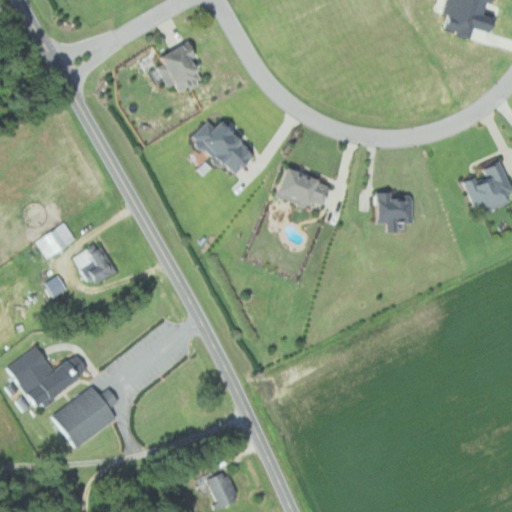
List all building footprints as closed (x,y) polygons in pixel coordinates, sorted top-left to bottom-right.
[(170,85),(177,82),(180,89),(205,80),(191,44),(159,56),(170,85)] [(185,136),(211,164),(215,160),(227,173),(244,157),(205,117),(185,136)] [(511,197),(496,162),(459,178),(474,213),(511,197)] [(317,211),(326,185),(279,168),(270,194),(317,211)] [(407,222),(407,193),(371,193),(371,222),(407,222)] [(76,239),(65,222),(36,241),(47,258),(76,239)] [(74,256),(90,286),(118,271),(102,241),(74,256)] [(88,374),(75,356),(53,370),(38,346),(8,365),(35,408),(88,374)] [(118,418),(95,386),(51,415),(73,448),(118,418)] [(240,498),(227,470),(204,480),(218,508),(240,498)]
